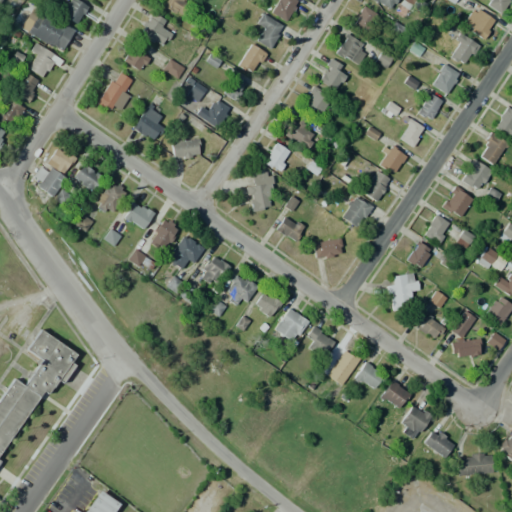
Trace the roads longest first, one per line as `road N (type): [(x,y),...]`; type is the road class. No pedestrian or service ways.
road 1 (residential): [(481,401),(332,305),(60,107)]
road 2 (residential): [(295,511),(122,358),(0,188)]
road 3 (residential): [(332,305),(511,41)]
road 4 (residential): [(195,206),(330,0)]
road 5 (residential): [(4,191),(126,0)]
road 6 (residential): [(20,511),(122,358)]
